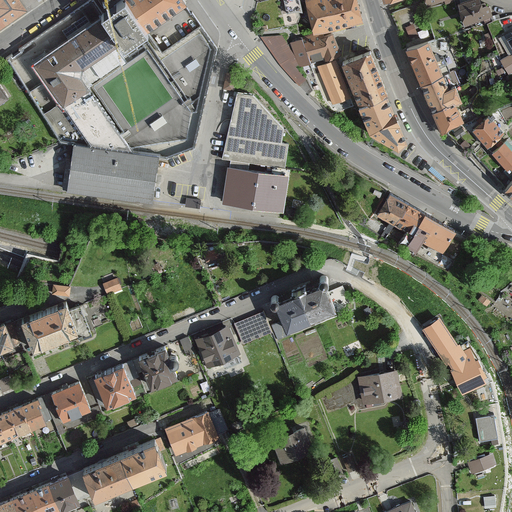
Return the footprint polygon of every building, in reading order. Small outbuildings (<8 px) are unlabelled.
[(0,0),(0,25),(27,8),(21,0),(0,0)] [(149,31),(128,0),(123,0),(103,14),(121,40),(126,47),(143,35),(149,31)] [(182,0),(128,0),(149,31),(187,6),(182,0)] [(298,0),(283,0),(286,14),(300,11),(298,0)] [(308,0),(317,31),(362,19),(357,0),(308,0)] [(482,0),(478,0),(459,2),(462,23),(492,19),(490,5),(483,6),(482,0)] [(121,40),(103,14),(36,60),(47,77),(63,100),(65,103),(90,87),(80,73),(82,67),(121,40)] [(340,55),(332,32),(294,43),(301,67),(340,55)] [(282,35),(261,36),(280,64),(290,57),(296,65),(298,62),(282,35)] [(407,50),(423,86),(446,76),(430,40),(407,50)] [(371,51),(345,62),(362,106),(388,97),(371,51)] [(290,57),(280,64),(300,84),(307,78),(296,65),(290,57)] [(319,67),(333,105),(352,98),(338,60),(319,67)] [(237,72),(227,70),(223,87),(233,89),(237,72)] [(435,115),(458,105),(466,101),(459,85),(451,89),(446,76),(423,86),(435,115)] [(0,99),(9,93),(0,80),(0,99)] [(90,87),(65,103),(91,144),(133,149),(131,146),(121,133),(90,87)] [(254,95),(236,91),(225,156),(232,157),(250,160),(286,167),(290,143),(282,141),(284,129),(254,95)] [(184,101),(182,102),(185,106),(193,101),(190,97),(188,98),(184,101)] [(388,97),(362,106),(372,134),(398,123),(388,97)] [(458,105),(435,115),(443,134),(466,124),(458,105)] [(490,115),(474,130),(492,149),(507,134),(490,115)] [(398,123),(372,134),(399,152),(407,145),(398,123)] [(71,166),(68,190),(152,200),(155,176),(158,155),(158,152),(133,149),(91,144),(74,142),(71,166)] [(511,148),(505,142),(494,153),(511,169),(511,148)] [(228,165),(223,201),(282,210),(288,174),(248,168),(250,160),(232,157),(231,165),(228,165)] [(407,200),(390,190),(377,213),(395,223),(407,200)] [(187,198),(186,204),(199,206),(200,200),(187,198)] [(408,226),(413,229),(424,209),(407,200),(395,223),(407,229),(408,226)] [(456,227),(424,209),(413,229),(405,245),(417,251),(423,240),(443,251),(456,227)] [(203,250),(206,260),(220,256),(217,246),(203,250)] [(296,288),(279,295),(278,294),(277,293),(275,293),(274,293),(272,293),(271,294),(271,296),(270,297),(270,299),(271,300),(272,301),(274,301),(275,302),(277,301),(284,319),(287,326),(336,305),(329,289),(326,281),(327,280),(328,279),(328,277),(328,276),(328,275),(327,273),(325,273),(324,272),(323,272),(321,273),(320,274),(319,275),(319,277),(320,278),(303,285),(296,288)] [(118,277),(103,283),(107,294),(113,291),(122,288),(118,277)] [(69,295),(70,285),(53,283),(52,293),(69,295)] [(342,283),(329,289),(336,305),(338,308),(351,302),(342,283)] [(44,308),(21,316),(30,338),(33,346),(76,329),(78,328),(70,307),(66,299),(44,308)] [(81,303),(70,307),(78,328),(76,329),(80,338),(92,333),(81,303)] [(272,332),(263,311),(238,321),(234,322),(243,343),(272,332)] [(440,315),(423,326),(446,361),(450,365),(449,366),(462,392),(486,380),(484,377),(487,375),(478,356),(476,358),(469,345),(465,349),(460,341),(457,342),(440,315)] [(21,316),(13,320),(21,342),(30,338),(21,316)] [(287,326),(284,319),(272,324),(278,338),(290,334),(287,326)] [(13,320),(5,323),(14,345),(21,342),(13,320)] [(5,323),(4,321),(0,323),(0,349),(0,350),(14,345),(5,323)] [(228,323),(195,337),(207,366),(240,352),(228,323)] [(188,335),(180,338),(187,355),(195,352),(188,335)] [(166,344),(139,355),(151,386),(178,375),(174,364),(176,364),(177,363),(178,361),(179,359),(179,357),(178,356),(177,354),(175,353),(173,353),(172,353),(170,354),(166,344)] [(132,358),(124,361),(131,378),(139,375),(132,358)] [(124,361),(95,373),(96,376),(106,402),(107,404),(136,391),(131,378),(124,361)] [(402,395),(397,367),(357,375),(363,403),(402,395)] [(10,375),(0,378),(0,386),(2,392),(15,387),(10,375)] [(106,402),(96,376),(88,379),(99,405),(106,402)] [(79,380),(51,391),(52,392),(63,420),(91,408),(79,380)] [(52,392),(38,398),(47,419),(53,417),(55,423),(63,420),(52,392)] [(37,396),(22,403),(32,427),(47,420),(47,419),(38,398),(37,396)] [(22,403),(10,408),(20,432),(32,427),(22,403)] [(10,408),(0,411),(0,418),(8,437),(20,432),(10,408)] [(208,408),(165,425),(176,452),(219,435),(218,432),(209,412),(208,408)] [(220,408),(209,412),(218,432),(228,428),(220,408)] [(494,413),(475,416),(480,439),(498,436),(494,413)] [(302,425),(272,436),(282,461),(312,450),(302,425)] [(155,437),(120,452),(133,480),(167,465),(161,450),(155,437)] [(120,452),(83,468),(83,469),(93,493),(95,496),(133,480),(120,452)] [(351,453),(342,457),(348,471),(356,468),(351,453)] [(495,464),(492,453),(467,461),(469,468),(470,472),(495,464)] [(83,469),(70,475),(80,498),(93,493),(83,469)] [(70,475),(69,473),(51,480),(63,510),(81,502),(80,498),(70,475)] [(63,510),(51,480),(32,487),(42,511),(45,511),(57,507),(59,511),(63,510)] [(42,511),(32,487),(12,496),(18,511),(42,511)] [(496,495),(485,496),(485,504),(497,503),(496,495)] [(0,511),(18,511),(12,496),(0,500),(0,511)] [(395,506),(383,511),(415,511),(411,501),(395,506)]
